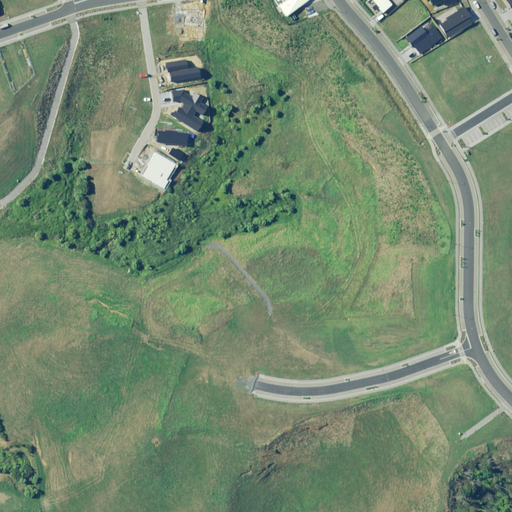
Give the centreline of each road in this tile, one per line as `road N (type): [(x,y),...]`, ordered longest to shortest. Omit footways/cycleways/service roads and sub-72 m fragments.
road 1 (residential): [(344,0),(457,168),(469,212),(467,303),(478,351)]
road 2 (residential): [(478,351),(329,389),(255,385)]
road 3 (residential): [(66,7),(76,32),(36,169),(0,208)]
road 4 (residential): [(127,166),(159,110),(143,0)]
